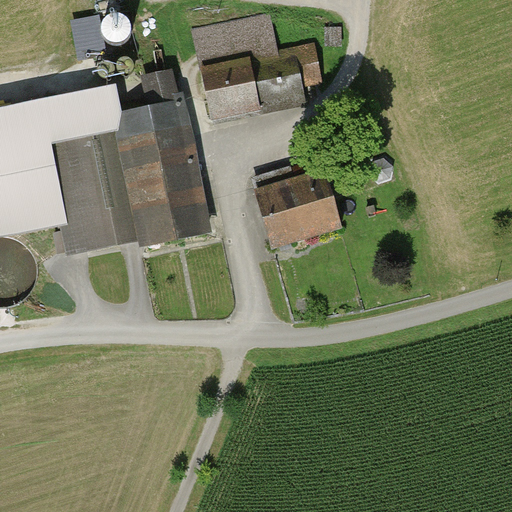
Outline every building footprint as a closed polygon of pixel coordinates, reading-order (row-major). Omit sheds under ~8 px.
[(76,18),(78,55),(130,52),(128,15),(76,18)] [(198,70),(210,126),(308,106),(296,50),(198,70)] [(211,237),(183,103),(119,117),(147,250),(211,237)] [(117,108),(36,123),(61,255),(141,240),(117,108)] [(323,176),(250,195),(266,257),(339,239),(323,176)]
